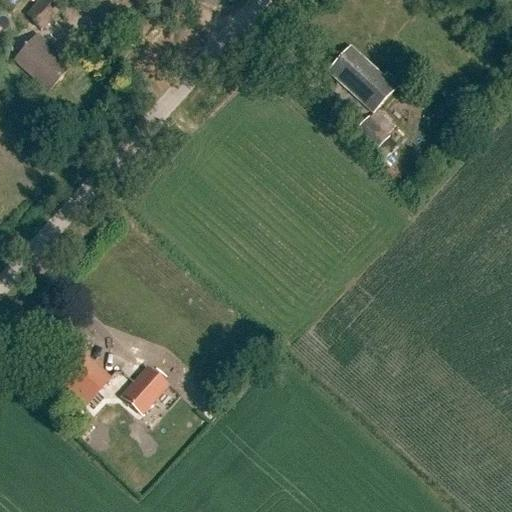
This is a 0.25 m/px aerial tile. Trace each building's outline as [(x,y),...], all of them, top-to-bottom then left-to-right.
[(66,0),(41,0),(26,17),(42,32),(69,2),(66,0)] [(71,68),(37,37),(13,62),(48,94),(71,68)] [(350,49),(327,74),(373,116),(399,88),(386,76),(383,80),(350,49)] [(353,135),(375,155),(389,139),(368,119),(353,135)] [(75,351),(52,376),(86,406),(109,381),(75,351)] [(147,369),(119,400),(142,420),(169,389),(147,369)]
